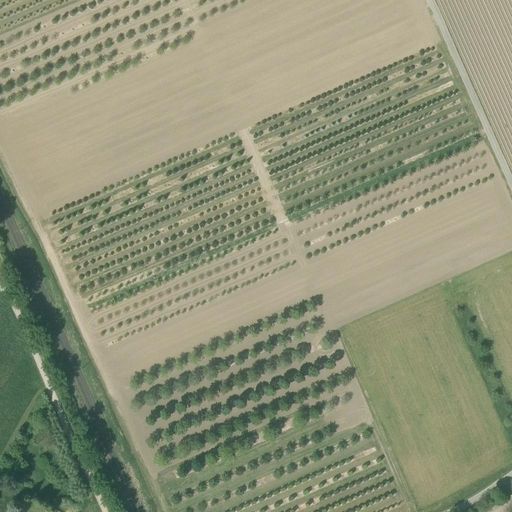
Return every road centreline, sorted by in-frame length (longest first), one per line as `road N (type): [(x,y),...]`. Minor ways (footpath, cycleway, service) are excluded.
road 1 (track): [(104,511),(6,287)]
road 2 (track): [(511,186),(429,0)]
